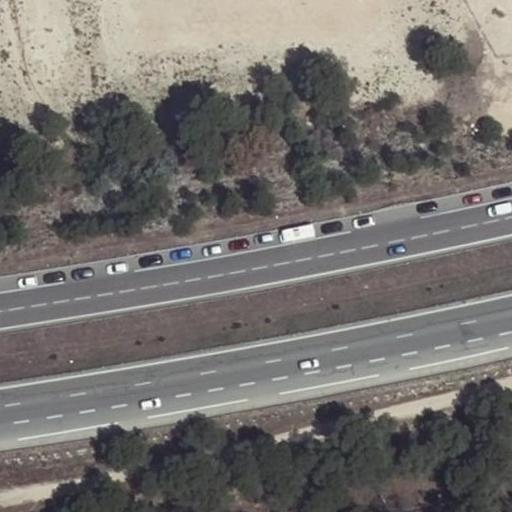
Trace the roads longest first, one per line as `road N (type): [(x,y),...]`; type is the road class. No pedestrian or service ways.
road 1 (track): [(0,499),(511,376)]
road 2 (motorway): [(511,218),(0,311)]
road 3 (motorway): [(511,205),(0,225)]
road 4 (motorway): [(0,421),(354,350)]
road 5 (motorway): [(0,403),(354,350)]
road 6 (motorway): [(354,350),(511,314)]
